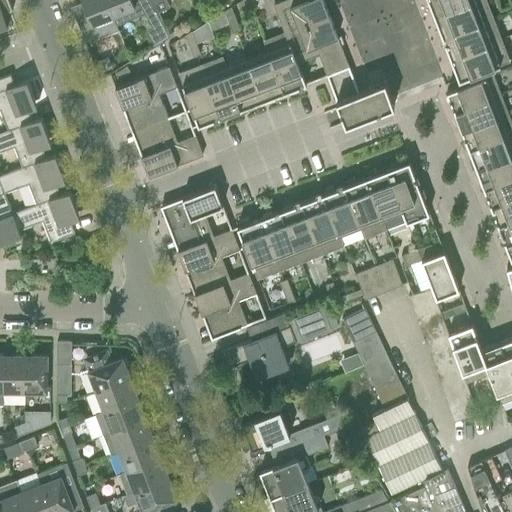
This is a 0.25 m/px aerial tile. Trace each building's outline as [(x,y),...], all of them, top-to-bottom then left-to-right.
[(0,0),(0,27),(7,25),(3,14),(12,10),(7,0),(0,0)] [(92,23),(112,15),(106,0),(81,0),(84,8),(73,13),(85,42),(97,37),(92,23)] [(106,0),(112,15),(116,25),(144,14),(150,25),(142,30),(152,47),(171,36),(158,13),(153,4),(151,0),(106,0)] [(151,0),(153,4),(158,13),(169,7),(165,0),(151,0)] [(277,13),(285,33),(289,43),(333,26),(322,0),(282,0),(273,4),(271,0),(263,0),(270,16),(277,13)] [(427,0),(434,17),(475,1),(478,0),(427,0)] [(475,1),(434,17),(443,39),(483,24),(484,23),(494,20),(486,0),(478,0),(475,1)] [(235,18),(231,7),(224,11),(228,21),(235,18)] [(224,11),(206,21),(209,29),(228,21),(224,11)] [(92,23),(97,37),(118,29),(116,25),(112,15),(92,23)] [(232,32),(239,30),(235,18),(228,21),(232,32)] [(483,24),(443,39),(452,62),(492,46),(493,46),(502,42),(494,20),(484,23),(483,24)] [(206,21),(191,31),(196,42),(211,36),(209,29),(206,21)] [(337,37),(333,26),(289,43),(304,85),(306,84),(297,61),(318,54),(327,76),(349,68),(340,45),(343,43),(340,36),(337,37)] [(196,42),(191,31),(184,35),(188,45),(196,42)] [(263,40),(267,52),(283,93),(287,91),(288,94),(295,91),(294,88),(304,85),(289,43),(285,33),(265,41),(264,40),(263,40)] [(188,45),(193,57),(200,54),(196,42),(188,45)] [(492,46),(452,62),(458,79),(459,80),(499,65),(500,64),(509,60),(502,42),(493,46),(492,46)] [(267,52),(247,59),(262,101),(283,93),(267,52)] [(201,64),(200,65),(220,117),(242,108),(226,67),(222,56),(220,57),(221,58),(201,65),(201,64)] [(113,72),(108,58),(93,64),(98,78),(113,72)] [(247,59),(226,67),(242,108),(262,101),(247,59)] [(220,117),(200,65),(199,65),(199,66),(180,74),(179,73),(178,73),(198,125),(202,124),(203,127),(210,124),(209,121),(220,117)] [(126,66),(115,73),(119,81),(131,74),(126,66)] [(131,131),(132,131),(167,118),(158,94),(177,87),(169,66),(115,87),(127,119),(135,117),(139,128),(131,131)] [(394,105),(393,105),(385,81),(358,91),(349,68),(327,76),(345,124),(394,105)] [(500,92),(493,73),(446,91),(454,110),(500,92)] [(0,110),(7,130),(32,121),(31,120),(31,118),(27,110),(32,108),(37,106),(34,99),(27,80),(14,84),(10,74),(0,77),(0,110)] [(508,112),(500,92),(454,110),(458,122),(455,124),(458,131),(461,130),(508,112)] [(511,132),(511,123),(508,112),(461,130),(465,142),(463,143),(465,151),(468,149),(511,132)] [(7,130),(0,132),(0,152),(14,147),(22,167),(46,158),(46,157),(44,154),(42,147),(46,145),(51,143),(48,136),(47,133),(41,117),(32,121),(7,130)] [(144,140),(136,143),(149,176),(203,155),(195,135),(177,142),(167,118),(132,131),(132,132),(140,129),(144,140)] [(476,168),(511,154),(511,132),(468,149),(472,158),(469,159),(472,167),(475,166),(476,168)] [(22,167),(0,175),(0,183),(4,193),(28,184),(36,204),(47,200),(60,195),(60,194),(59,191),(56,184),(60,182),(65,180),(62,173),(55,154),(47,157),(46,158),(22,167)] [(480,189),(483,188),(511,176),(511,154),(476,168),(480,180),(477,181),(480,189)] [(403,210),(401,210),(406,222),(429,213),(409,161),(397,165),(396,162),(389,165),(390,168),(387,169),(403,210)] [(368,176),(366,177),(382,218),(383,217),(388,229),(406,222),(401,210),(403,210),(387,169),(376,173),(375,170),(367,173),(368,176)] [(490,207),(511,198),(511,176),(483,188),(490,207)] [(344,186),(360,226),(364,238),(388,229),(383,217),(382,218),(366,177),(355,181),(353,178),(346,181),(347,184),(344,186)] [(0,243),(1,243),(20,235),(18,230),(11,213),(4,193),(0,183),(0,243)] [(160,206),(173,238),(180,235),(185,247),(213,236),(204,213),(222,206),(214,185),(160,206)] [(326,192),(323,194),(343,246),(346,245),(341,233),(360,226),(344,186),(333,190),(332,187),(325,189),(326,192)] [(36,204),(11,213),(18,230),(18,229),(22,228),(42,220),(47,234),(50,242),(74,232),(70,221),(74,219),(80,217),(77,210),(69,191),(60,195),(47,200),(36,204)] [(301,202),(322,254),(343,246),(323,194),(301,202)] [(511,198),(490,207),(498,226),(511,220),(511,198)] [(279,210),(300,262),(322,254),(301,202),(279,210)] [(264,216),(258,219),(279,271),(300,262),(279,210),(271,213),(270,210),(263,213),(264,216)] [(279,271),(258,219),(248,222),(247,219),(240,222),(241,225),(237,227),(257,279),(279,271)] [(511,220),(498,226),(505,245),(511,242),(511,220)] [(177,250),(189,282),(197,279),(201,290),(230,279),(221,256),(239,249),(231,229),(213,236),(185,247),(177,250)] [(430,245),(417,250),(421,260),(434,255),(430,245)] [(417,250),(401,256),(405,266),(421,260),(417,250)] [(421,260),(432,288),(432,289),(436,298),(458,290),(444,251),(434,255),(421,260)] [(392,259),(379,264),(389,290),(402,285),(402,284),(392,259)] [(379,264),(368,269),(378,294),(389,290),(379,264)] [(368,269),(355,274),(364,297),(365,299),(378,294),(368,269)] [(201,290),(194,293),(207,326),(214,323),(218,334),(211,337),(211,339),(247,325),(239,304),(238,300),(256,293),(248,273),(230,279),(201,290)] [(286,279),(279,282),(287,303),(294,301),(286,279)] [(332,282),(325,285),(329,295),(336,293),(332,282)] [(432,288),(412,294),(408,295),(413,308),(436,300),(436,298),(432,289),(432,288)] [(356,291),(338,297),(340,302),(358,296),(356,291)] [(413,308),(417,320),(440,311),(436,300),(413,308)] [(239,345),(220,352),(226,368),(249,360),(255,377),(274,370),(288,365),(281,347),(293,343),(295,342),(337,326),(329,305),(287,321),(289,325),(239,345)] [(456,307),(441,312),(443,318),(458,313),(456,307)] [(342,319),(347,330),(370,319),(364,308),(342,319)] [(417,320),(421,331),(444,323),(443,318),(441,312),(440,311),(417,320)] [(353,342),(357,340),(375,331),(370,319),(347,330),(353,342)] [(421,331),(425,343),(448,334),(448,333),(444,323),(421,331)] [(471,324),(448,333),(448,334),(452,346),(457,357),(461,368),(462,373),(465,380),(466,383),(490,374),(486,364),(481,350),(471,324)] [(357,340),(362,351),(381,342),(375,331),(357,340)] [(425,343),(429,354),(452,346),(448,334),(425,343)] [(511,338),(500,343),(511,371),(511,338)] [(56,342),(56,364),(70,364),(71,342),(56,342)] [(358,353),(364,364),(386,354),(381,342),(362,351),(358,353)] [(481,350),(486,364),(490,374),(498,394),(502,403),(511,399),(511,371),(500,343),(481,350)] [(429,354),(433,365),(457,357),(452,346),(429,354)] [(87,370),(95,391),(130,377),(123,379),(121,374),(128,371),(122,357),(110,361),(106,349),(83,358),(87,370)] [(3,361),(3,391),(24,391),(25,361),(25,354),(10,354),(10,361),(4,361),(3,361)] [(31,361),(25,361),(24,391),(47,391),(47,354),(31,354),(31,361)] [(364,364),(369,376),(391,365),(386,354),(364,364)] [(433,365),(437,377),(461,368),(457,357),(433,365)] [(70,364),(56,364),(56,402),(66,402),(66,395),(70,395),(70,364)] [(397,376),(391,365),(369,376),(375,387),(397,376)] [(437,377),(442,388),(465,380),(462,373),(461,368),(437,377)] [(402,388),(397,376),(375,387),(380,399),(402,388)] [(95,391),(103,411),(131,399),(129,394),(135,391),(130,377),(95,391)] [(442,388),(446,400),(469,391),(465,380),(442,388)] [(408,399),(402,388),(380,399),(386,410),(408,399)] [(446,400),(450,411),(473,403),(469,391),(446,400)] [(94,414),(102,434),(139,420),(137,414),(143,412),(137,397),(131,399),(103,411),(94,414)] [(264,416),(239,425),(240,426),(242,425),(251,448),(249,449),(249,450),(279,438),(283,450),(323,435),(346,426),(341,413),(290,433),(285,419),(291,418),(284,399),(261,408),(264,416)] [(391,494),(421,480),(442,470),(408,399),(386,410),(372,416),(378,430),(364,437),(391,494)] [(450,411),(454,422),(477,414),(473,403),(450,411)] [(25,423),(20,424),(24,433),(32,430),(50,423),(50,412),(25,412),(25,423)] [(102,434),(94,414),(82,419),(90,439),(102,434)] [(57,419),(60,427),(69,424),(66,416),(57,419)] [(109,455),(119,451),(147,440),(144,434),(151,432),(145,418),(139,420),(102,434),(109,455)] [(24,433),(20,424),(14,427),(17,436),(24,433)] [(69,424),(60,427),(62,434),(71,431),(69,424)] [(62,434),(67,447),(76,443),(71,431),(62,434)] [(267,497),(307,482),(302,469),(310,466),(305,455),(327,446),(323,435),(283,450),(287,460),(257,472),(258,472),(260,472),(269,496),(267,497)] [(34,436),(26,439),(30,448),(37,445),(34,436)] [(30,448),(26,439),(19,442),(23,451),(30,448)] [(119,451),(126,471),(161,458),(155,444),(149,446),(147,440),(119,451)] [(23,451),(19,442),(2,449),(5,457),(23,451)] [(82,457),(76,443),(67,447),(72,460),(82,457)] [(72,460),(75,468),(85,464),(82,457),(72,460)] [(123,495),(123,496),(168,478),(163,464),(157,467),(155,461),(161,459),(161,458),(126,471),(120,474),(127,493),(123,495)] [(482,460),(467,466),(481,511),(505,511),(498,494),(482,460)] [(47,470),(36,475),(40,483),(51,511),(57,509),(57,511),(67,511),(74,510),(82,506),(66,463),(57,467),(47,470)] [(85,464),(75,468),(78,475),(87,471),(85,464)] [(465,511),(452,479),(447,468),(442,470),(421,480),(423,486),(433,511),(465,511)] [(40,483),(36,475),(16,481),(20,491),(40,483)] [(168,478),(123,496),(127,506),(138,502),(142,511),(176,499),(171,484),(165,487),(162,481),(169,479),(168,478)] [(0,487),(0,500),(4,511),(27,511),(20,491),(16,481),(0,487)] [(307,482),(267,497),(267,498),(270,497),(275,511),(309,511),(310,511),(322,511),(320,507),(317,508),(308,483),(311,482),(311,481),(307,482)] [(40,483),(20,491),(27,511),(50,511),(51,511),(40,483)] [(433,511),(423,486),(388,501),(394,511),(433,511)] [(511,511),(511,487),(498,494),(505,511),(511,511)] [(327,509),(322,511),(358,511),(386,501),(381,488),(327,509)] [(85,496),(88,503),(98,500),(95,492),(85,496)] [(98,500),(88,503),(91,511),(107,511),(105,505),(104,503),(100,505),(98,500)] [(358,511),(394,511),(388,501),(386,501),(358,511)]
